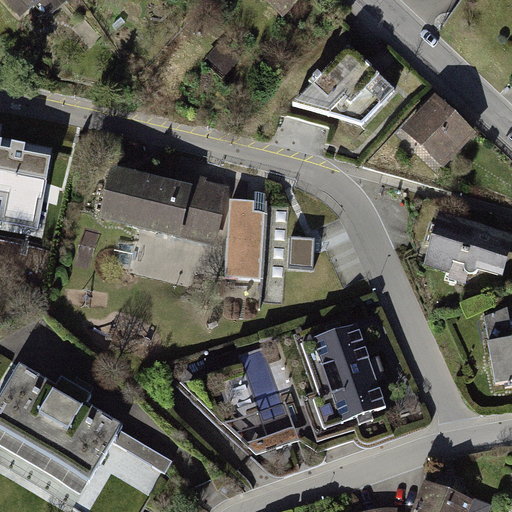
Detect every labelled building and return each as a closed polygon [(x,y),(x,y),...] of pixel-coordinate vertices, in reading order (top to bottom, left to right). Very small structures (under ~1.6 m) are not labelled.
[(1,0),(21,21),(39,6),(50,19),(71,0),(1,0)] [(262,0),(283,19),(301,0),(262,0)] [(358,38),(341,23),(302,66),(315,78),(290,109),(362,125),(392,91),(347,50),(358,38)] [(241,62),(205,28),(168,66),(204,100),(241,62)] [(437,96),(405,131),(445,169),(478,135),(437,96)] [(59,154),(0,142),(0,233),(44,243),(59,154)] [(174,189),(112,175),(102,218),(178,236),(178,235),(214,243),(226,193),(201,187),(201,188),(190,185),(191,180),(177,177),(174,189)] [(270,207),(234,204),(225,303),(261,306),(270,207)] [(510,234),(434,216),(422,266),(499,284),(510,234)] [(314,239),(291,238),(289,268),(313,270),(314,239)] [(506,304),(481,308),(491,383),(511,380),(511,336),(511,337),(506,304)] [(353,325),(292,346),(322,434),(383,413),(353,325)] [(11,360),(0,379),(0,453),(81,501),(113,448),(165,476),(171,464),(118,433),(122,426),(85,404),(90,395),(57,376),(53,383),(11,360)] [(257,457),(298,443),(285,405),(259,414),(242,365),(182,385),(257,457)] [(485,511),(488,506),(420,483),(411,511),(485,511)]
